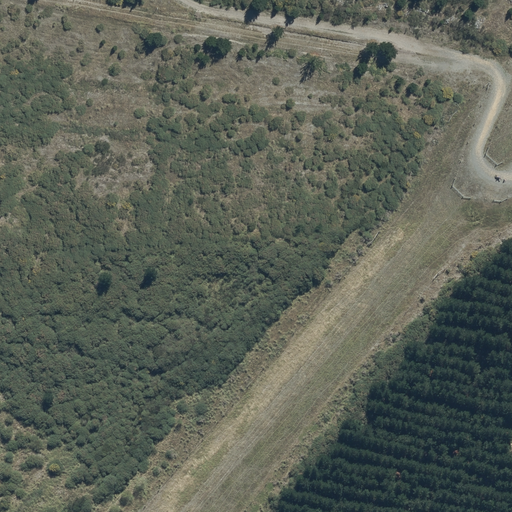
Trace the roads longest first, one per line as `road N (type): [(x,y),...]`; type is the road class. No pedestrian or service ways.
road 1 (track): [(511,58),(468,71),(60,0)]
road 2 (track): [(483,69),(454,55),(185,0)]
road 3 (unclassified): [(511,177),(478,171),(473,155),(511,58)]
